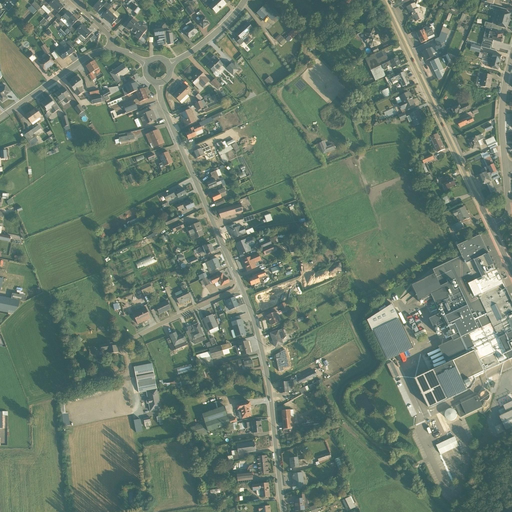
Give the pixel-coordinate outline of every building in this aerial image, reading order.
[(2,5),(9,11),(13,6),(7,0),(2,5)] [(55,0),(52,0),(51,2),(49,0),(43,6),(41,8),(44,12),(47,9),(50,12),(59,3),(55,0)] [(216,14),(226,5),(221,0),(210,0),(207,4),(216,14)] [(40,8),(34,2),(31,5),(37,11),(40,8)] [(103,11),(109,5),(106,3),(103,6),(98,2),(93,7),(98,12),(101,9),(103,11)] [(63,7),(59,3),(50,12),(55,16),(55,17),(57,19),(63,13),(60,11),(63,7)] [(137,14),(141,10),(134,3),(130,7),(137,14)] [(186,9),(185,9),(190,16),(195,13),(190,6),(189,7),(187,4),(184,6),(186,9)] [(424,18),(419,9),(417,10),(414,4),(406,8),(409,14),(410,13),(414,23),(424,18)] [(111,7),(109,5),(103,11),(105,13),(102,16),(107,21),(114,13),(115,12),(111,8),(111,7)] [(279,19),(265,5),(260,11),(256,14),(263,20),(266,16),(272,21),(273,21),(275,23),(279,19)] [(37,11),(31,6),(27,10),(33,15),(37,11)] [(496,11),(494,18),(510,22),(511,15),(501,12),(502,9),(490,6),(489,9),(496,11)] [(65,15),(63,13),(57,19),(59,21),(60,20),(65,25),(67,22),(73,16),(68,12),(65,15)] [(207,21),(200,12),(196,15),(198,17),(196,19),(198,21),(197,22),(202,29),(208,25),(206,22),(207,21)] [(464,12),(457,27),(460,29),(461,26),(460,26),(465,15),(468,17),(469,14),(464,12)] [(118,17),(114,13),(107,21),(111,25),(114,22),(117,24),(123,18),(120,15),(118,17)] [(67,22),(71,27),(68,30),(71,32),(76,26),(74,24),(77,21),(73,16),(67,22)] [(507,29),(510,22),(494,18),(492,24),(485,22),(484,26),(501,31),(502,28),(507,29)] [(139,40),(147,30),(132,19),(125,29),(129,31),(135,35),(134,37),(139,40)] [(191,23),(189,20),(184,23),(186,26),(182,30),(189,39),(197,32),(191,23)] [(253,30),(247,23),(235,34),(238,37),(235,40),(240,46),(249,37),(247,35),(253,30)] [(82,25),(79,28),(76,26),(71,32),(73,34),(76,31),(78,33),(77,34),(79,37),(80,37),(87,29),(82,25)] [(161,30),(154,31),(154,37),(158,37),(158,41),(156,41),(157,47),(165,46),(165,43),(167,42),(169,45),(171,45),(177,40),(173,34),(172,34),(165,25),(162,26),(161,28),(161,30)] [(416,34),(418,38),(434,29),(436,28),(435,25),(427,29),(427,27),(423,29),(423,30),(416,34)] [(437,46),(445,42),(449,30),(445,29),(447,26),(443,25),(438,38),(434,40),(437,46)] [(368,44),(373,54),(378,51),(376,46),(380,44),(377,39),(378,38),(376,33),(374,33),(372,28),(362,33),(365,40),(364,40),(366,45),(368,44)] [(91,34),(87,29),(80,37),(78,38),(85,45),(90,39),(88,37),(91,34)] [(436,34),(434,29),(418,38),(421,44),(428,40),(434,37),(433,35),(436,34)] [(297,34),(293,30),(287,35),(288,36),(286,39),(288,42),(297,34)] [(503,35),(490,31),(488,39),(502,43),(503,38),(502,38),(503,35)] [(69,46),(64,50),(68,56),(74,52),(71,49),(74,47),(69,40),(66,42),(69,46)] [(46,55),(50,52),(45,44),(41,47),(46,55)] [(481,48),(472,45),(470,51),(479,53),(481,48)] [(63,60),(68,56),(64,50),(61,46),(53,52),(54,53),(52,54),(55,59),(57,57),(58,58),(60,57),(63,60)] [(434,47),(421,53),(426,61),(438,55),(434,47)] [(370,58),(365,60),(375,81),(385,77),(383,71),(387,69),(388,71),(400,65),(396,58),(389,62),(385,54),(390,52),(388,48),(370,58)] [(37,59),(30,51),(25,55),(32,63),(37,59)] [(488,60),(491,61),(500,63),(501,56),(493,54),(493,55),(483,53),(483,54),(480,53),(479,58),(482,58),(488,60)] [(54,64),(48,55),(41,60),(38,63),(45,72),(49,69),(48,68),(50,66),(50,67),(54,64)] [(447,55),(430,63),(438,80),(441,79),(444,73),(443,70),(445,69),(448,63),(450,62),(447,55)] [(217,71),(223,65),(214,56),(210,60),(212,62),(207,67),(213,73),(213,74),(215,77),(217,77),(219,75),(219,73),(217,71)] [(482,58),(479,68),(485,70),(486,67),(498,70),(500,63),(491,61),(491,63),(487,62),(488,60),(482,58)] [(94,61),(85,67),(90,74),(88,75),(93,82),(96,80),(95,79),(96,78),(94,76),(100,71),(94,61)] [(232,64),(231,63),(226,69),(233,76),(237,72),(238,74),(240,72),(238,70),(237,70),(240,68),(234,62),(232,64)] [(128,73),(123,65),(111,73),(117,83),(122,80),(120,78),(128,73)] [(209,82),(199,70),(196,73),(197,74),(190,80),(199,90),(202,88),(209,82)] [(409,84),(403,72),(400,74),(399,72),(395,74),(396,76),(394,76),(393,74),(385,78),(389,87),(399,82),(402,88),(409,84)] [(490,89),(492,76),(478,73),(475,86),(490,89)] [(74,80),(69,84),(78,96),(83,92),(80,87),(83,85),(77,76),(73,79),(74,80)] [(265,80),(268,85),(274,81),(271,76),(265,80)] [(220,86),(214,79),(210,83),(216,90),(216,89),(218,90),(220,88),(219,87),(220,86)] [(122,89),(125,97),(135,92),(139,90),(136,83),(122,89)] [(191,91),(184,84),(181,87),(182,88),(173,96),(181,104),(188,97),(187,95),(191,91)] [(0,99),(2,102),(7,99),(5,96),(10,93),(5,86),(1,88),(0,88),(0,87),(0,99)] [(61,91),(55,95),(60,101),(69,95),(62,87),(59,89),(61,91)] [(388,88),(381,92),(385,99),(392,96),(388,88)] [(147,100),(143,89),(139,90),(135,92),(138,99),(134,101),(129,102),(122,105),(126,114),(137,109),(135,104),(141,102),(147,100)] [(414,105),(408,93),(395,99),(402,114),(407,111),(406,109),(414,105)] [(58,110),(48,96),(45,99),(46,100),(41,103),(44,108),(43,108),(47,113),(50,111),(53,114),(58,110)] [(100,96),(91,98),(92,105),(102,103),(100,96)] [(463,103),(451,109),(453,113),(454,112),(455,114),(457,113),(458,115),(471,109),(467,102),(470,101),(468,97),(462,100),(463,103)] [(108,107),(123,101),(121,98),(107,104),(108,107)] [(203,100),(194,104),(197,111),(203,109),(206,108),(203,100)] [(79,105),(75,108),(79,115),(84,111),(79,105)] [(387,117),(396,113),(393,108),(384,112),(387,117)] [(35,109),(25,116),(32,126),(40,120),(39,119),(41,117),(35,109)] [(156,121),(152,111),(148,113),(147,109),(135,114),(141,127),(156,121)] [(196,122),(191,109),(179,114),(181,119),(182,118),(185,126),(196,122)] [(419,116),(417,111),(406,117),(409,123),(411,122),(414,126),(421,123),(418,117),(419,116)] [(199,122),(201,126),(222,117),(220,113),(199,122)] [(466,118),(458,122),(460,128),(474,121),(473,118),(467,121),(466,118)] [(29,142),(43,132),(38,126),(27,134),(25,131),(22,133),(29,142)] [(188,141),(196,139),(194,134),(203,131),(201,126),(189,131),(190,133),(186,135),(188,141)] [(164,144),(158,130),(145,136),(151,149),(164,144)] [(41,139),(44,142),(53,135),(50,131),(45,135),(45,136),(41,139)] [(118,138),(120,145),(135,142),(133,135),(132,135),(131,133),(126,134),(127,136),(118,138)] [(438,134),(430,137),(438,153),(445,150),(438,134)] [(482,145),(480,141),(484,139),(482,134),(468,140),(473,150),(482,145)] [(494,137),(485,141),(488,147),(489,147),(490,150),(491,154),(496,152),(495,148),(497,146),(497,144),(494,137)] [(193,152),(196,159),(209,154),(208,149),(212,148),(211,147),(210,147),(210,146),(212,145),(211,143),(209,144),(201,147),(201,149),(193,152)] [(238,149),(238,148),(236,143),(218,152),(223,163),(230,160),(229,158),(228,155),(227,152),(233,149),(235,153),(239,151),(238,149)] [(321,144),(325,152),(334,149),(333,146),(327,148),(324,143),(321,144)] [(150,152),(146,154),(149,161),(155,158),(153,153),(151,154),(150,152)] [(172,163),(168,152),(159,156),(162,163),(158,165),(160,170),(165,168),(164,167),(172,163)] [(484,158),(482,158),(487,168),(485,169),(486,172),(491,182),(499,178),(489,155),(488,156),(486,153),(482,155),(484,158)] [(425,163),(434,160),(432,154),(423,158),(425,163)] [(209,189),(221,184),(222,187),(225,185),(222,178),(219,180),(218,177),(221,175),(219,170),(210,174),(211,177),(209,178),(211,181),(206,183),(209,189)] [(486,172),(479,176),(484,185),(491,182),(486,172)] [(131,175),(127,176),(131,185),(135,183),(131,175)] [(448,190),(456,185),(453,180),(451,181),(449,177),(443,180),(443,181),(441,182),(444,187),(446,186),(448,190)] [(178,189),(164,196),(165,200),(171,197),(172,199),(177,197),(178,198),(186,194),(183,188),(179,190),(178,189)] [(226,192),(224,188),(214,193),(215,194),(211,196),(213,202),(221,198),(226,196),(225,192),(226,192)] [(446,197),(439,200),(442,206),(449,203),(446,197)] [(214,203),(216,207),(225,203),(223,199),(214,203)] [(187,201),(175,206),(178,211),(182,209),(183,212),(194,207),(192,201),(188,203),(187,201)] [(221,219),(242,212),(240,204),(217,211),(221,219)] [(464,228),(463,221),(470,219),(468,215),(464,207),(453,213),(455,217),(456,217),(459,223),(450,227),(453,233),(464,228)] [(166,226),(179,220),(177,215),(164,221),(166,226)] [(270,215),(264,217),(266,223),(272,221),(270,215)] [(184,228),(182,223),(171,227),(174,232),(184,228)] [(199,223),(186,228),(191,241),(203,236),(200,228),(201,227),(199,223)] [(235,225),(228,228),(233,239),(246,233),(243,226),(240,228),(239,226),(236,228),(235,225)] [(0,240),(10,242),(11,237),(1,235),(2,227),(0,226),(0,240)] [(435,274),(411,286),(420,304),(433,298),(441,313),(430,319),(434,328),(445,323),(450,334),(445,337),(446,339),(451,337),(453,340),(439,347),(447,364),(415,379),(429,409),(471,389),(476,381),(474,378),(485,373),(484,372),(511,358),(511,301),(506,289),(506,290),(480,235),(457,246),(462,256),(433,270),(435,274)] [(254,244),(251,237),(235,244),(238,249),(241,255),(251,251),(249,247),(254,244)] [(276,237),(259,243),(261,249),(279,242),(278,241),(276,237)] [(287,244),(288,247),(290,254),(294,252),(293,251),(295,250),(294,244),(292,245),(291,243),(287,244)] [(212,249),(210,245),(207,246),(206,245),(196,250),(198,255),(204,253),(205,255),(214,252),(212,249)] [(274,252),(272,245),(261,249),(264,256),(274,252)] [(258,254),(242,261),(247,271),(256,268),(256,267),(259,266),(257,262),(261,261),(258,254)] [(138,269),(157,261),(155,255),(135,262),(138,269)] [(220,268),(216,258),(208,262),(207,259),(204,261),(205,263),(202,265),(204,270),(207,269),(209,273),(220,268)] [(270,269),(272,274),(279,272),(278,266),(270,269)] [(249,279),(251,286),(259,283),(259,281),(266,278),(264,272),(252,276),(253,278),(249,279)] [(219,283),(221,286),(229,283),(227,279),(224,280),(222,274),(209,279),(212,285),(214,284),(215,285),(219,283)] [(179,305),(191,300),(185,285),(180,287),(182,291),(174,294),(179,305)] [(151,286),(141,291),(144,297),(153,292),(151,286)] [(18,308),(20,301),(25,302),(26,297),(12,294),(11,298),(0,296),(0,311),(11,314),(18,308)] [(225,301),(229,311),(238,307),(235,301),(236,300),(235,300),(234,298),(235,298),(225,301)] [(155,306),(159,314),(170,309),(166,301),(155,306)] [(289,301),(279,305),(282,312),(288,310),(286,307),(290,305),(289,301)] [(391,304),(366,321),(385,361),(412,349),(391,304)] [(137,325),(150,319),(145,307),(132,313),(137,325)] [(267,323),(269,322),(271,326),(279,323),(276,313),(265,317),(267,323)] [(217,327),(212,315),(203,319),(208,331),(217,327)] [(243,324),(242,320),(240,320),(239,316),(231,319),(232,322),(231,323),(235,338),(241,336),(242,339),(245,338),(245,335),(242,324),(243,324)] [(198,339),(204,336),(198,324),(192,326),(194,332),(189,334),(192,341),(193,341),(195,346),(200,343),(198,339)] [(424,329),(414,334),(416,340),(427,335),(424,329)] [(283,330),(270,334),(275,348),(283,345),(282,341),(283,340),(285,337),(283,330)] [(166,340),(172,351),(175,350),(176,350),(187,346),(182,335),(177,337),(175,333),(169,336),(170,338),(166,340)] [(250,353),(247,342),(238,344),(238,345),(234,346),(235,349),(236,349),(238,356),(241,355),(241,356),(250,353)] [(99,351),(108,350),(108,355),(117,353),(116,346),(112,347),(112,343),(98,346),(99,351)] [(196,356),(200,371),(209,369),(207,361),(223,357),(223,356),(229,354),(228,349),(231,349),(230,343),(208,349),(209,352),(196,356)] [(285,350),(275,356),(278,372),(283,371),(282,368),(289,367),(285,350)] [(238,363),(225,366),(226,371),(242,367),(243,371),(253,368),(252,361),(243,362),(243,360),(237,361),(238,363)] [(138,393),(146,392),(150,412),(161,410),(157,389),(152,364),(133,368),(138,393)] [(191,365),(176,368),(178,375),(192,371),(191,365)] [(293,382),(279,383),(280,394),(289,393),(288,391),(292,391),(292,387),(297,387),(296,385),(299,384),(316,376),(314,371),(293,382)] [(158,384),(159,392),(178,389),(176,381),(163,384),(162,381),(159,381),(159,384),(158,384)] [(307,386),(299,390),(301,394),(309,390),(307,386)] [(486,389),(480,395),(484,399),(490,394),(486,389)] [(318,391),(315,393),(317,400),(318,400),(321,407),(323,406),(318,391)] [(476,393),(455,404),(456,406),(477,395),(476,393)] [(477,396),(456,407),(461,418),(483,407),(477,396)] [(506,413),(499,416),(506,431),(511,428),(511,401),(503,406),(506,413)] [(70,425),(69,413),(65,413),(64,403),(61,404),(63,426),(70,425)] [(249,404),(236,406),(237,412),(240,411),(242,420),(251,418),(249,409),(251,409),(249,404)] [(230,425),(228,420),(224,406),(202,414),(204,423),(187,429),(188,438),(191,437),(230,425)] [(456,416),(455,408),(445,409),(446,417),(456,416)] [(293,410),(281,411),(283,433),(292,433),(292,429),(295,429),(293,410)] [(0,445),(0,446),(0,438),(0,428),(9,429),(9,412),(0,412),(0,445)] [(139,420),(133,421),(135,433),(142,432),(139,420)] [(237,424),(238,430),(252,428),(252,434),(253,434),(253,435),(256,434),(256,433),(261,433),(260,422),(237,424)] [(229,425),(230,431),(237,430),(236,423),(230,425),(229,425)] [(454,437),(436,445),(440,455),(459,446),(454,437)] [(255,451),(253,443),(236,445),(237,451),(231,452),(232,456),(227,457),(228,461),(239,460),(238,454),(255,451)] [(318,462),(315,463),(316,466),(331,459),(329,453),(317,457),(318,462)] [(258,475),(268,474),(266,456),(257,457),(257,469),(249,470),(249,472),(258,471),(258,475)] [(340,457),(334,460),(338,469),(339,468),(340,470),(343,469),(342,467),(344,466),(340,457)] [(297,458),(289,459),(291,468),(307,466),(306,459),(298,460),(297,458)] [(252,480),(251,473),(236,474),(237,482),(252,480)] [(302,473),(291,474),(291,475),(292,475),(293,475),(292,475),(294,485),(292,485),(292,490),(304,488),(304,487),(308,487),(307,480),(303,480),(302,473)] [(268,483),(252,485),(252,491),(256,491),(256,495),(257,496),(260,496),(260,498),(269,497),(268,483)] [(235,489),(235,493),(243,492),(243,489),(250,489),(250,484),(242,485),(236,486),(236,489),(235,489)] [(301,511),(305,511),(304,504),(306,504),(305,496),(299,497),(300,500),(294,500),(295,511),(301,511)]
